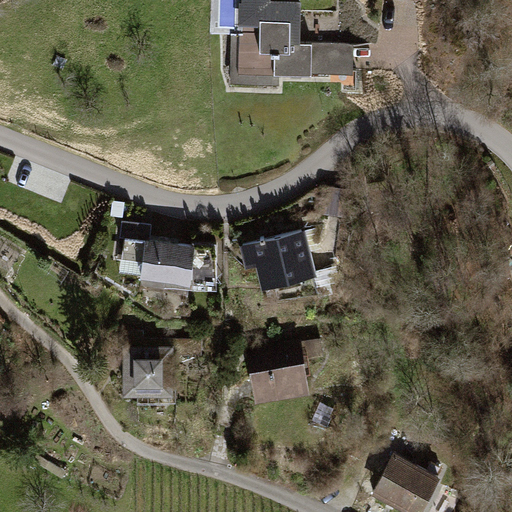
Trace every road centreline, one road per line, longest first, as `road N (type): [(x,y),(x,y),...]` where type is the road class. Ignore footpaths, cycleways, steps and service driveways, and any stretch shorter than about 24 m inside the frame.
road 1 (residential): [(0,137),(199,209),(286,189),(389,117),(446,116),(511,151)]
road 2 (track): [(0,295),(135,447),(245,481),(308,511)]
